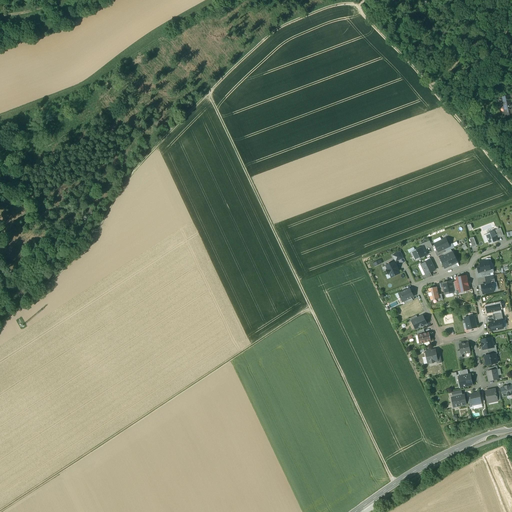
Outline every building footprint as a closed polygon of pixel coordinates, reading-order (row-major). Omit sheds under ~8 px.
[(511,94),(501,97),(503,104),(511,102),(511,101),(511,94)] [(511,102),(503,104),(506,120),(511,118),(511,105),(511,102)] [(503,235),(501,228),(493,231),(494,232),(496,238),(503,235)] [(494,232),(486,235),(489,244),(497,241),(496,238),(494,232)] [(446,239),(434,244),(438,252),(450,247),(446,239)] [(430,241),(420,245),(421,248),(424,247),(425,251),(427,250),(426,249),(432,246),(430,241)] [(425,251),(424,247),(421,248),(411,253),(413,257),(414,256),(416,260),(428,255),(425,251)] [(401,252),(393,255),(396,261),(403,258),(401,252)] [(444,257),(440,258),(445,268),(451,266),(456,263),(458,262),(453,252),(453,253),(444,257)] [(430,260),(422,264),(426,274),(430,273),(435,270),(430,260)] [(483,260),(482,262),(480,263),(481,267),(478,267),(479,273),(481,272),(489,271),(490,270),(488,261),(486,261),(485,260),(483,260)] [(394,262),(386,266),(388,270),(387,270),(389,274),(390,274),(392,278),(399,274),(394,262)] [(490,276),(485,277),(486,284),(492,283),(495,282),(494,275),(490,276)] [(466,276),(461,277),(460,277),(459,278),(456,278),(457,281),(459,290),(462,290),(463,291),(469,290),(466,276)] [(451,282),(443,283),(445,294),(453,292),(451,283),(451,282)] [(486,284),(481,285),(483,294),(494,292),(492,283),(486,284)] [(437,287),(428,289),(429,293),(428,293),(429,297),(430,297),(431,301),(439,299),(439,295),(437,287)] [(414,297),(410,288),(399,294),(403,302),(404,302),(412,298),(414,297)] [(502,313),(493,315),(495,321),(501,320),(502,320),(503,320),(502,313)] [(418,318),(412,321),(416,329),(427,324),(423,316),(418,318)] [(474,316),(465,318),(467,329),(476,328),(474,316)] [(495,321),(489,323),(491,331),(503,328),(502,320),(501,320),(495,321)] [(425,333),(418,335),(420,344),(421,344),(421,345),(422,345),(423,344),(424,344),(424,343),(431,341),(429,332),(425,333)] [(491,338),(481,340),(482,343),(482,346),(483,346),(483,349),(487,349),(493,347),(493,346),(491,338)] [(468,343),(459,345),(461,351),(462,354),(470,352),(468,343)] [(435,350),(426,352),(426,353),(424,353),(425,357),(427,356),(428,364),(431,363),(434,363),(434,362),(438,362),(438,361),(436,355),(435,350)] [(489,355),(485,356),(487,365),(497,363),(495,354),(489,355)] [(496,369),(489,371),(487,371),(489,381),(499,379),(497,370),(496,369)] [(461,377),(459,377),(460,383),(461,383),(461,386),(461,387),(472,385),(470,375),(468,375),(461,377)] [(509,386),(505,386),(505,387),(501,387),(503,396),(507,395),(507,396),(511,395),(511,394),(511,385),(510,386),(509,386)] [(495,389),(486,391),(486,392),(488,403),(498,401),(496,392),(496,389),(495,389)] [(479,393),(471,394),(471,397),(473,404),(481,402),(479,393)] [(453,397),(452,398),(454,407),(466,404),(464,395),(462,395),(453,397)]
